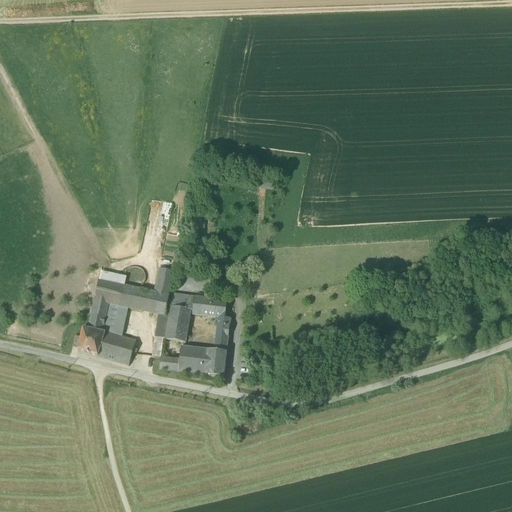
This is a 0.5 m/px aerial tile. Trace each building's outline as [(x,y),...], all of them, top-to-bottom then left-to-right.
[(159,203),(152,250),(162,252),(169,204),(159,203)] [(144,283),(145,277),(143,272),(138,268),(132,268),(127,271),(125,277),(125,282),(129,287),(135,288),(140,287),(144,283)] [(142,312),(158,316),(165,317),(174,273),(159,269),(154,293),(146,292),(142,312)] [(98,281),(124,287),(126,278),(100,272),(98,281)] [(98,281),(94,302),(108,305),(127,309),(142,312),(146,292),(124,287),(98,281)] [(172,295),(170,308),(190,311),(192,311),(194,298),(172,295)] [(194,298),(192,311),(192,315),(218,319),(225,320),(225,319),(227,302),(194,298)] [(87,329),(101,332),(108,305),(94,302),(87,329)] [(127,309),(108,305),(101,332),(103,333),(105,333),(97,357),(128,367),(136,341),(124,337),(121,336),(127,309)] [(185,343),(190,311),(170,308),(168,318),(165,340),(185,343)] [(168,318),(165,317),(158,316),(152,357),(160,358),(163,339),(165,340),(168,318)] [(217,327),(229,328),(230,320),(225,319),(225,320),(218,319),(217,327)] [(229,328),(217,327),(216,335),(228,336),(229,328)] [(78,350),(97,357),(105,333),(103,333),(101,332),(87,329),(83,328),(81,337),(78,348),(78,350)] [(214,351),(226,353),(228,336),(216,335),(214,351)] [(72,347),(78,348),(81,337),(75,336),(72,347)] [(178,372),(204,375),(207,351),(181,348),(179,360),(178,372)] [(214,351),(207,351),(204,375),(223,377),(226,353),(214,351)] [(158,370),(178,372),(179,360),(160,358),(158,370)]
